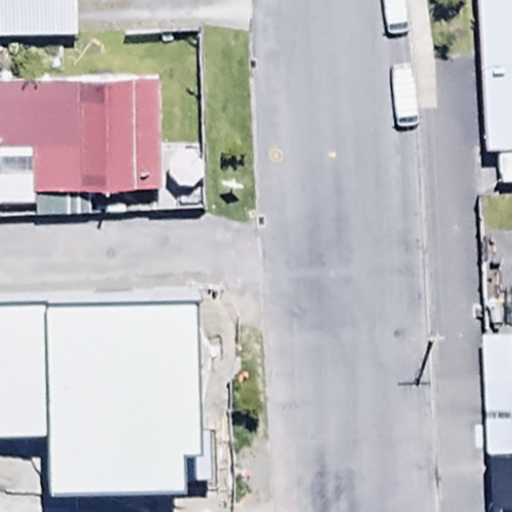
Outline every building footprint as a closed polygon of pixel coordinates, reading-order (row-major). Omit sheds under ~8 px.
[(0,0),(0,32),(69,33),(69,0),(0,0)] [(511,155),(511,0),(476,0),(487,157),(511,155)] [(154,78),(0,79),(0,201),(31,202),(31,216),(87,216),(87,188),(155,188),(154,78)] [(0,467),(124,467),(124,424),(145,424),(145,379),(121,379),(120,342),(0,342),(0,467)] [(124,511),(123,503),(34,510),(34,511),(124,511)]
